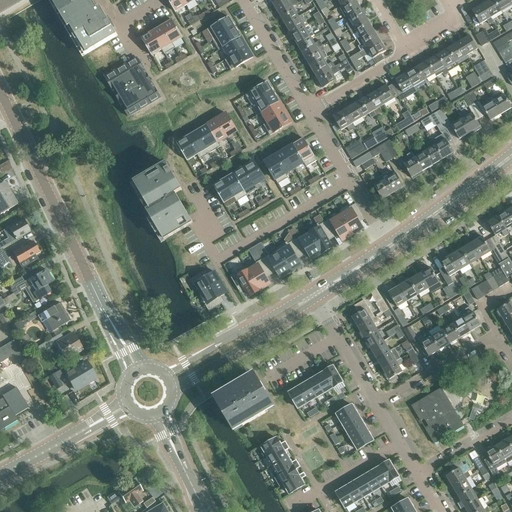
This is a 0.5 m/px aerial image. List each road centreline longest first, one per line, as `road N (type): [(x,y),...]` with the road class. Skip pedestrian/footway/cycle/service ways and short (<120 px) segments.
road 1 (residential): [(353,182),(230,253),(191,186),(313,117)]
road 2 (unclassified): [(136,372),(6,105)]
road 3 (tertiary): [(170,390),(318,300)]
road 4 (tertiary): [(313,291),(162,374)]
road 5 (tertiary): [(0,479),(128,403)]
road 6 (tertiary): [(392,245),(511,157)]
road 7 (residential): [(380,404),(495,335)]
road 8 (residential): [(311,113),(243,0)]
road 9 (residential): [(293,507),(403,443)]
